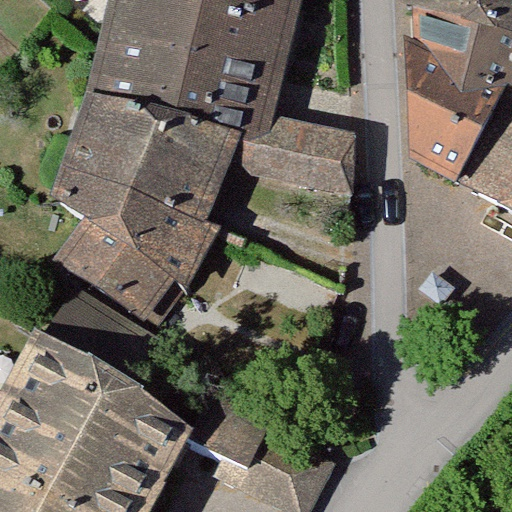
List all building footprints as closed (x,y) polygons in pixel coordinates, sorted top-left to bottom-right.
[(296,7),(271,0),(111,0),(74,131),(222,188),(240,195),(342,212),(345,155),(269,138),(296,7)] [(411,4),(511,32),(511,0),(404,0),(405,2),(411,4)] [(411,157),(462,183),(511,84),(511,32),(411,4),(414,38),(405,34),(411,157)] [(511,84),(462,183),(511,208),(511,84)] [(222,188),(74,131),(43,231),(183,316),(214,247),(201,240),(222,188)] [(455,287),(433,270),(418,289),(440,306),(455,287)] [(148,511),(175,462),(179,455),(25,359),(0,404),(0,511),(148,511)] [(179,455),(175,462),(218,485),(210,499),(238,511),(316,511),(331,481),(268,448),(257,470),(192,433),(179,455)]
